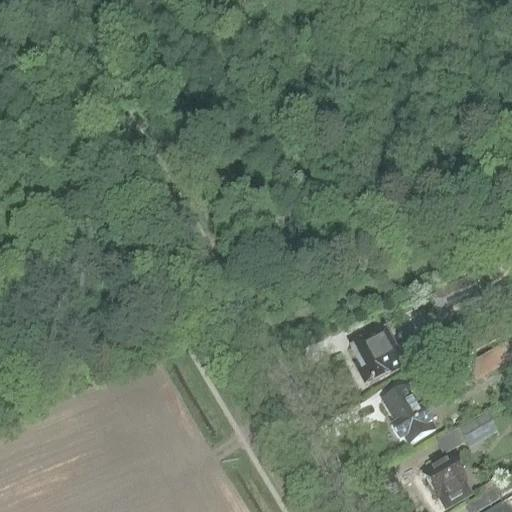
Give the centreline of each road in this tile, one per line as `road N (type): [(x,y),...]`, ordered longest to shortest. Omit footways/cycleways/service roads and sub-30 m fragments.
road 1 (tertiary): [(356,511),(52,0)]
road 2 (track): [(511,233),(252,334)]
